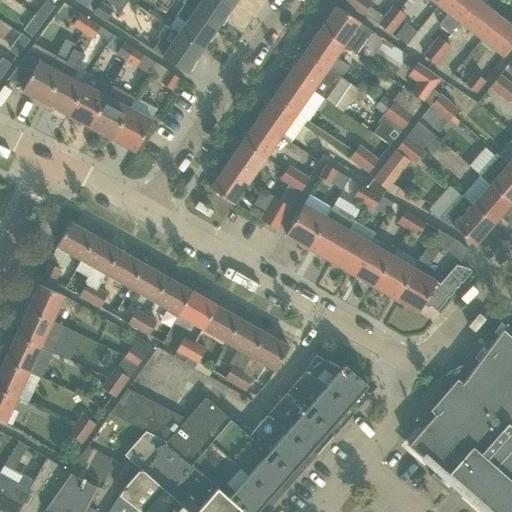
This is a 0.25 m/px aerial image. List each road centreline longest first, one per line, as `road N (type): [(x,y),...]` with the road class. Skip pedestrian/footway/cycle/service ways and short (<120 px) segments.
road 1 (residential): [(411,361),(145,213)]
road 2 (residential): [(145,213),(297,0)]
road 3 (residential): [(328,511),(414,404),(411,361)]
road 4 (residential): [(411,361),(437,349),(511,262)]
road 5 (residential): [(0,269),(53,159)]
